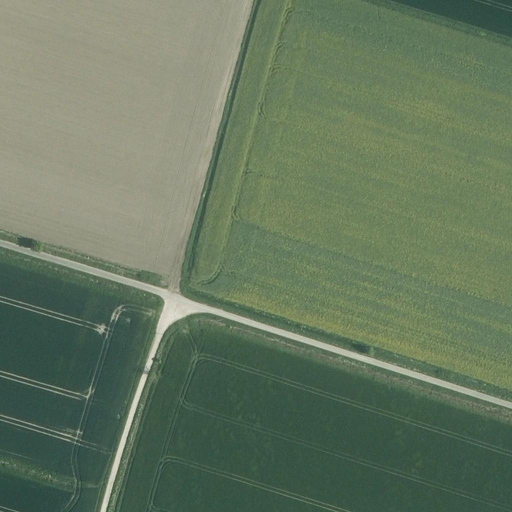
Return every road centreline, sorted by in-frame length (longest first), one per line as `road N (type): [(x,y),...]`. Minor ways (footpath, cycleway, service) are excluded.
road 1 (unclassified): [(0,245),(511,407)]
road 2 (track): [(103,511),(171,297),(250,0)]
